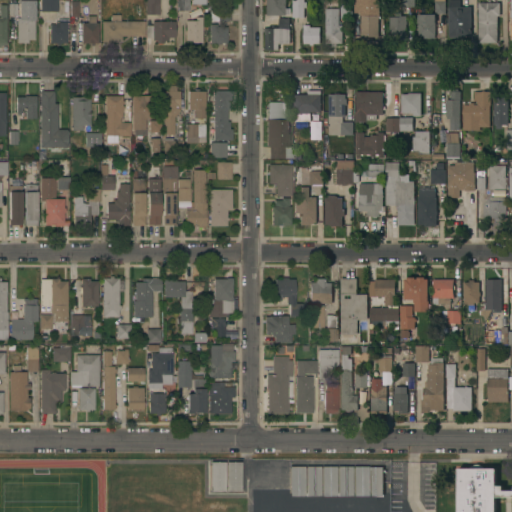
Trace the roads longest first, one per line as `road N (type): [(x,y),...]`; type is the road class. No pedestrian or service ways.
road 1 (residential): [(511,441),(0,443)]
road 2 (residential): [(511,252),(0,254)]
road 3 (residential): [(511,66),(0,66)]
road 4 (residential): [(247,443),(247,0)]
